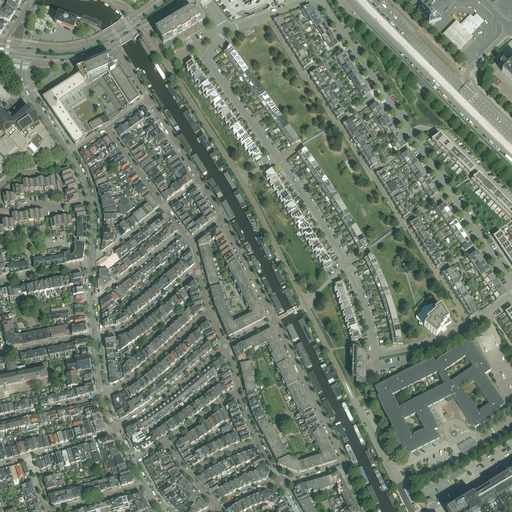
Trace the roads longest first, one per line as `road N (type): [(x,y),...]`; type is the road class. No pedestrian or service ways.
road 1 (residential): [(225,29),(208,64),(347,266),(379,355),(448,336),(511,294)]
road 2 (unclassified): [(511,173),(339,0)]
road 3 (secondary): [(349,0),(511,160)]
road 4 (residential): [(511,285),(410,133)]
road 5 (secondary): [(25,55),(86,54),(182,0)]
road 6 (residential): [(344,465),(275,320)]
road 7 (residential): [(410,133),(321,0)]
road 8 (secondary): [(163,0),(94,44),(23,48)]
road 9 (residential): [(115,430),(225,347)]
road 10 (residential): [(412,511),(348,390)]
road 11 (residential): [(208,310),(102,396)]
road 12 (residential): [(410,133),(441,131),(511,201)]
road 13 (residential): [(94,336),(129,328),(198,269)]
